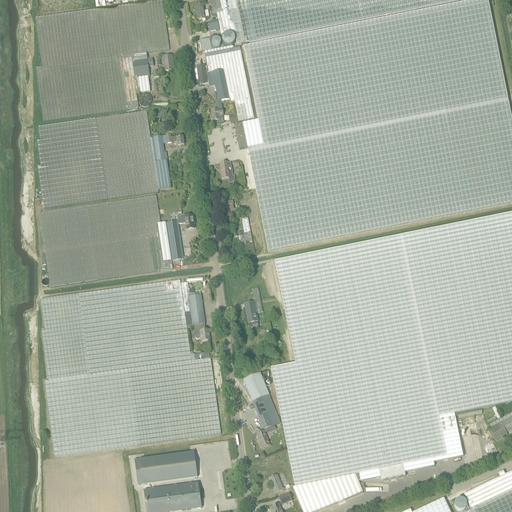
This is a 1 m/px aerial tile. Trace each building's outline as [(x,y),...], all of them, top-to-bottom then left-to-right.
[(209,0),(213,17),(216,16),(221,36),(232,34),(232,36),(234,36),(236,45),(241,45),(249,43),(463,0),(209,0)] [(258,121),(234,126),(239,151),(247,149),(268,253),(511,203),(511,123),(487,0),(477,0),(249,46),(249,43),(241,45),(242,48),(244,48),(258,121)] [(43,123),(138,109),(136,94),(150,92),(148,78),(149,78),(149,77),(149,71),(150,71),(149,68),(153,67),(152,59),(147,60),(146,54),(164,51),(169,50),(162,1),(35,18),(42,68),(36,69),(43,123)] [(208,11),(204,11),(203,5),(194,6),(195,14),(197,14),(197,20),(205,19),(209,19),(208,11)] [(212,47),(213,48),(214,49),(215,49),(216,49),(218,49),(219,48),(220,48),(220,47),(221,47),(221,46),(221,45),(221,43),(220,42),(219,41),(218,40),(216,39),(215,40),(214,40),(213,41),(213,42),(212,42),(212,43),(212,45),(212,46),(212,47)] [(201,42),(202,52),(211,51),(211,41),(201,42)] [(237,50),(205,56),(208,70),(208,73),(206,73),(209,87),(213,86),(215,86),(218,101),(218,102),(219,102),(219,104),(221,104),(234,101),(237,115),(229,117),(231,124),(253,120),(240,49),(237,50)] [(172,56),(167,57),(163,58),(165,72),(174,70),(172,56)] [(155,90),(164,89),(163,79),(155,79),(155,90)] [(211,111),(212,122),(224,120),(222,109),(221,109),(221,104),(219,104),(219,102),(218,102),(218,101),(215,102),(216,110),(211,111)] [(38,167),(44,209),(158,192),(158,190),(171,189),(167,161),(166,153),(164,153),(162,137),(150,139),(146,112),(38,128),(40,141),(37,142),(41,167),(38,167)] [(167,144),(171,143),(177,142),(177,146),(184,145),(183,138),(176,139),(176,137),(171,138),(171,136),(166,136),(167,144)] [(227,163),(220,164),(222,180),(228,179),(229,184),(230,184),(231,183),(232,183),(233,182),(234,181),(235,180),(235,179),(235,176),(233,177),(232,170),(229,171),(228,164),(227,163)] [(156,197),(39,214),(47,264),(50,288),(173,269),(172,262),(183,260),(178,225),(186,224),(187,230),(194,229),(193,223),(195,222),(194,215),(185,216),(185,215),(177,217),(177,222),(160,224),(156,197)] [(227,215),(238,213),(237,209),(233,210),(233,206),(233,201),(224,203),(225,211),(226,211),(227,215)] [(293,488),(302,511),(317,511),(363,494),(359,483),(380,478),(381,482),(405,477),(405,473),(434,467),(434,463),(463,457),(455,414),(511,402),(511,214),(275,262),(295,364),(271,369),(294,488),(293,488)] [(235,227),(231,228),(233,238),(232,239),(233,244),(252,240),(248,218),(247,218),(241,220),(244,236),(237,237),(235,227)] [(181,281),(42,300),(46,330),(43,330),(49,381),(46,382),(56,458),(221,435),(210,359),(210,353),(203,354),(202,353),(200,351),(198,353),(198,354),(193,355),(194,362),(191,362),(187,329),(194,328),(194,326),(197,325),(205,324),(201,296),(189,297),(187,283),(182,284),(181,281)] [(254,302),(244,304),(248,324),(252,323),(253,329),(259,328),(257,322),(258,322),(256,314),(263,312),(259,289),(258,289),(252,291),(254,302)] [(200,334),(195,335),(196,339),(198,340),(200,338),(201,338),(201,342),(210,341),(208,330),(200,331),(200,334)] [(260,373),(243,380),(253,403),(253,404),(248,407),(251,412),(255,410),(264,430),(266,429),(280,423),(260,373)] [(511,416),(490,428),(496,442),(508,436),(506,432),(511,428),(511,416)] [(264,430),(256,433),(259,440),(258,440),(262,449),(270,446),(266,435),(267,434),(266,429),(264,430)] [(290,488),(275,452),(260,459),(274,494),(290,488)] [(194,453),(134,461),(138,486),(194,478),(197,478),(194,453)] [(511,511),(511,471),(505,475),(503,472),(498,474),(500,478),(463,495),(470,509),(464,511),(511,511)] [(152,490),(144,491),(146,511),(179,511),(201,509),(198,484),(192,485),(190,485),(177,487),(175,487),(153,490),(152,490)] [(289,494),(278,498),(281,505),(292,501),(289,494)] [(449,511),(443,499),(414,511),(410,511),(410,510),(405,511),(449,511)] [(457,511),(459,511),(468,509),(464,499),(454,502),(457,511)]
